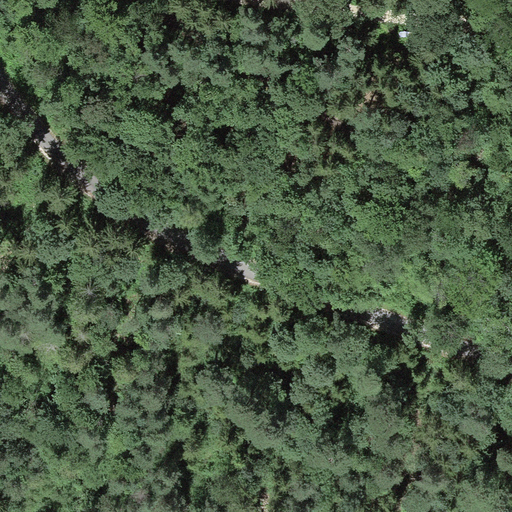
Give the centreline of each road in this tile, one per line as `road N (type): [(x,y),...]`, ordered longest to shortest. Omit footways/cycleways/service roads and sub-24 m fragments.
road 1 (unclassified): [(511,364),(246,256),(120,177),(0,62)]
road 2 (track): [(511,29),(293,0)]
